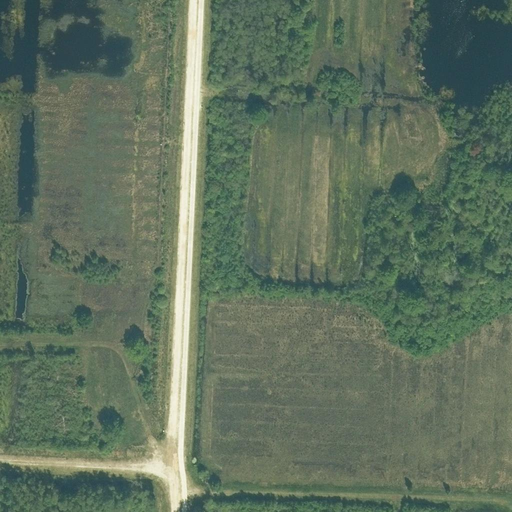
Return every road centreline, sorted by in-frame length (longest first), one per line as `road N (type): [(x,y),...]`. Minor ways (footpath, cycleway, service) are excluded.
road 1 (track): [(173,474),(193,0)]
road 2 (track): [(169,474),(0,462)]
road 3 (track): [(189,91),(348,100)]
